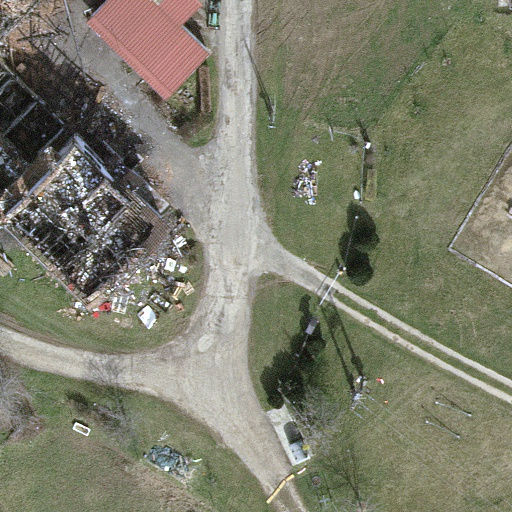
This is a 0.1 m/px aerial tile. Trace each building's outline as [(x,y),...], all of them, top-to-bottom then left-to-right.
[(0,0),(0,18),(2,21),(22,0),(0,0)] [(124,0),(163,36),(196,0),(124,0)] [(211,8),(202,0),(196,0),(163,36),(175,47),(211,8)] [(26,168),(88,103),(53,70),(2,21),(0,18),(0,167),(14,181),(26,168)] [(91,101),(88,103),(26,168),(112,250),(176,183),(91,101)]
